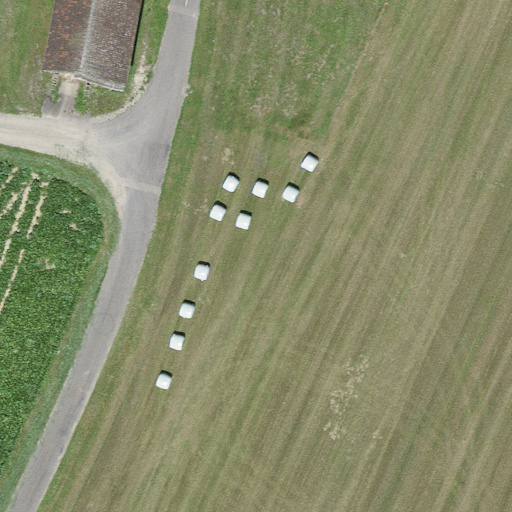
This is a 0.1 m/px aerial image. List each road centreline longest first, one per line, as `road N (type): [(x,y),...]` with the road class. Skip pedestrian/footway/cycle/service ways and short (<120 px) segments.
road 1 (track): [(185,0),(172,139),(38,511)]
road 2 (track): [(172,139),(0,110)]
